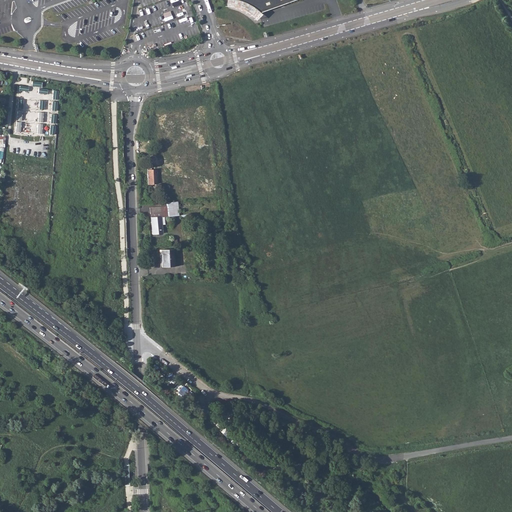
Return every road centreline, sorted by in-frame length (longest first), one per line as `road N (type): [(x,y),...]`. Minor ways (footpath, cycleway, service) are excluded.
road 1 (unclassified): [(136,340),(203,390),(257,402),(367,458),(511,439)]
road 2 (trunk): [(278,511),(0,283)]
road 3 (trunk): [(0,298),(260,511)]
road 4 (tertiary): [(136,340),(128,134),(135,89)]
road 5 (tertiary): [(228,59),(429,0)]
road 6 (tertiary): [(137,372),(143,511)]
road 7 (tertiary): [(0,60),(122,78)]
